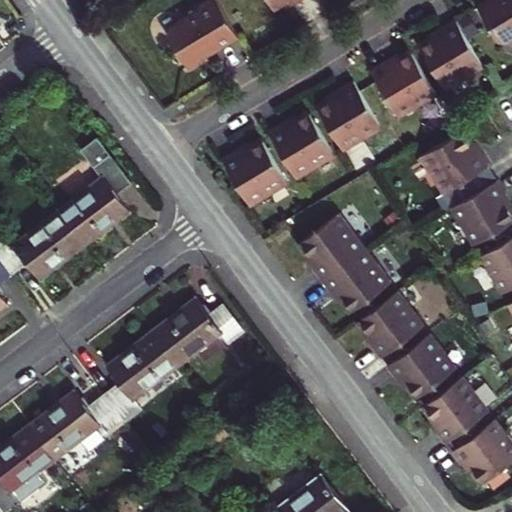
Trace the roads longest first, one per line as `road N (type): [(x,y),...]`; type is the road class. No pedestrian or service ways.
road 1 (residential): [(435,511),(211,219)]
road 2 (residential): [(159,152),(414,0)]
road 3 (residential): [(0,380),(211,219)]
road 4 (residential): [(159,152),(70,33)]
